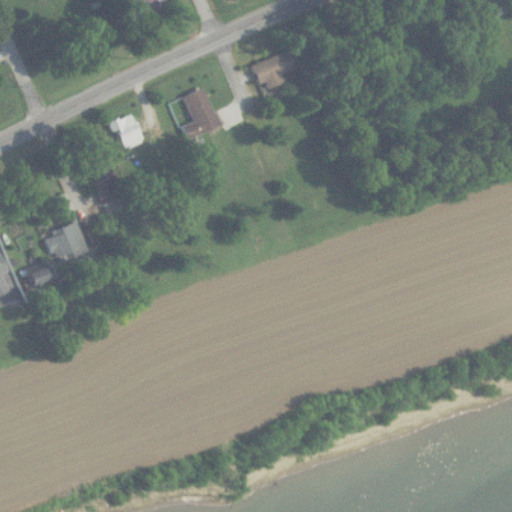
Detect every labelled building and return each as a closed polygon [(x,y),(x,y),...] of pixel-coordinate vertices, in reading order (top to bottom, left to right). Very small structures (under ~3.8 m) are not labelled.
[(294,68),(287,50),(248,66),(255,85),(262,82),(264,89),(281,83),(278,75),(294,68)] [(181,96),(192,122),(178,128),(183,140),(217,126),(201,88),(181,96)] [(120,151),(140,141),(128,114),(107,123),(120,151)] [(88,166),(98,200),(118,194),(108,160),(88,166)] [(42,240),(48,255),(53,253),(57,262),(85,251),(74,222),(48,232),(50,237),(42,240)] [(49,283),(45,267),(24,272),(28,288),(49,283)]
